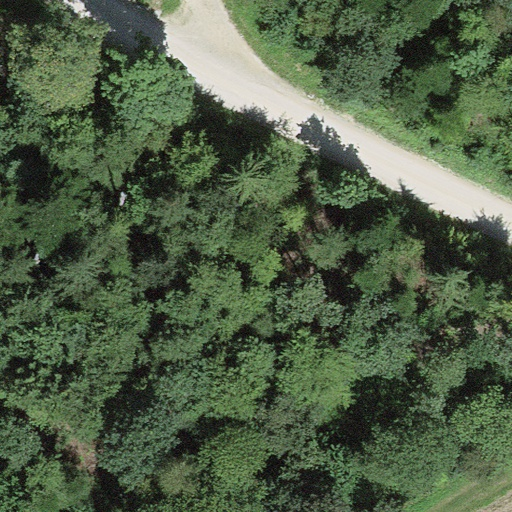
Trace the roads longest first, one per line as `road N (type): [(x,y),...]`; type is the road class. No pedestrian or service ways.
road 1 (unclassified): [(511,235),(181,55),(108,0)]
road 2 (track): [(0,32),(181,55),(171,0)]
